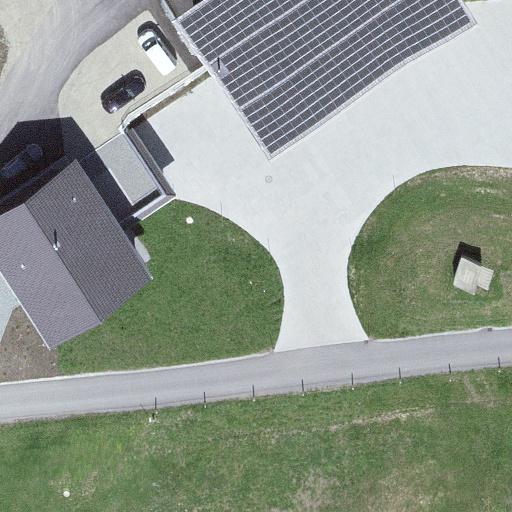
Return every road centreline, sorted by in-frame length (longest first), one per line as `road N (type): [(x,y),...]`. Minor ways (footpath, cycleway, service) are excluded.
road 1 (track): [(511,348),(0,402)]
road 2 (track): [(0,138),(117,0)]
